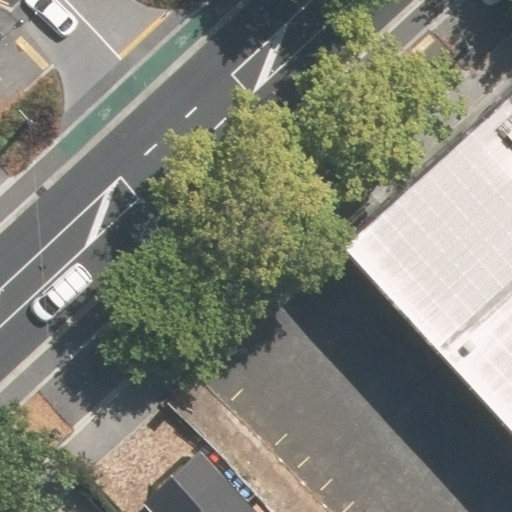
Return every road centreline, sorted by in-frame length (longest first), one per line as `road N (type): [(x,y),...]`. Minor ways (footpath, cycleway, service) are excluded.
road 1 (secondary): [(0,305),(181,138)]
road 2 (secondary): [(181,138),(321,0)]
road 3 (residential): [(54,0),(181,138)]
